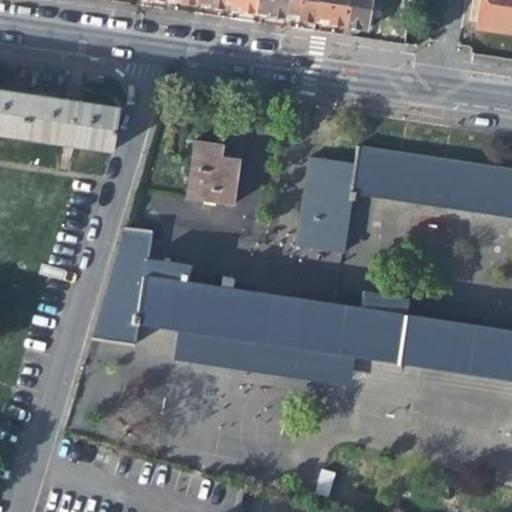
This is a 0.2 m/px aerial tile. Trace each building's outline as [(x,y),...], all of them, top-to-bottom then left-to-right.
[(224,11),(225,5),(225,0),(196,0),(196,1),(209,3),(208,8),(211,8),(224,11)] [(254,15),(255,10),(256,0),(225,0),(225,5),(238,7),(237,12),(241,13),(254,15)] [(284,19),(285,14),(286,0),(256,0),(255,10),(268,12),(268,17),(284,19)] [(314,24),(314,19),(316,0),(286,0),(285,14),(298,16),(297,22),(314,24)] [(369,0),(316,0),(314,19),(325,20),(329,21),(328,26),(365,32),(369,0)] [(511,0),(481,0),(477,28),(511,33),(511,0)] [(0,136),(19,140),(26,96),(0,92),(0,136)] [(62,102),(26,96),(19,140),(110,154),(115,110),(76,104),(77,100),(67,99),(63,98),(62,102)] [(185,199),(230,206),(237,161),(220,158),(222,146),(193,142),(185,199)] [(511,218),(511,172),(355,147),(352,165),(308,158),(294,247),(339,255),(347,201),(352,202),(353,195),(511,218)] [(134,322),(169,327),(359,355),(511,377),(511,313),(335,287),(332,305),(212,288),(214,270),(145,260),(149,233),(123,229),(89,340),(131,346),(134,322)] [(354,386),(359,355),(169,327),(164,358),(354,386)]
